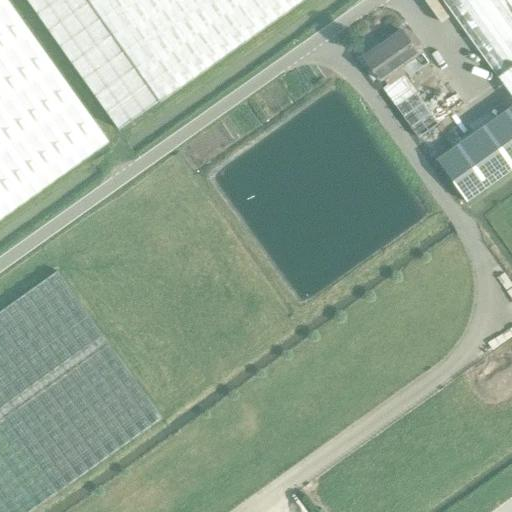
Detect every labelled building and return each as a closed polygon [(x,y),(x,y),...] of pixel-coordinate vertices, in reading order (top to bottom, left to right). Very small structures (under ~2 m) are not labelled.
[(0,0),(0,212),(94,146),(105,138),(5,0),(0,0)] [(26,0),(118,129),(299,0),(26,0)] [(511,0),(439,0),(419,15),(454,64),(478,97),(511,73),(511,0)] [(388,85),(403,74),(399,68),(418,55),(401,30),(362,57),(380,82),(384,79),(388,85)] [(511,104),(435,159),(466,202),(511,169),(511,104)] [(0,311),(0,511),(29,511),(161,419),(57,271),(0,311)]
